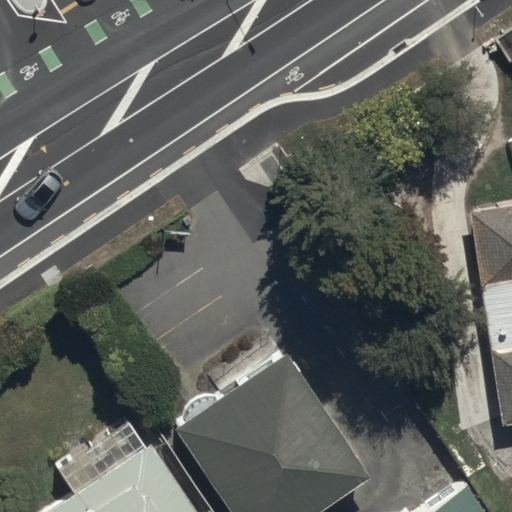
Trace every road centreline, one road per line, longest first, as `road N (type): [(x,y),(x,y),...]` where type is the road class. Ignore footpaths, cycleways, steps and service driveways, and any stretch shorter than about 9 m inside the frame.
road 1 (secondary): [(101,106),(284,0)]
road 2 (tertiary): [(28,0),(101,106)]
road 3 (secondary): [(0,174),(101,106)]
